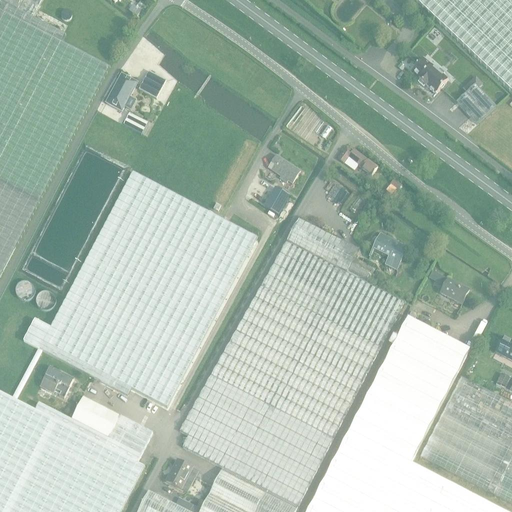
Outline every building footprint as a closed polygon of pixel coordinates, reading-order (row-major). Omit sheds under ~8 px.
[(0,0),(0,2),(33,19),(42,0),(0,0)] [(511,0),(411,0),(511,95),(511,0)] [(0,273),(20,236),(54,171),(107,72),(109,69),(61,44),(65,36),(33,19),(0,2),(0,273)] [(410,53),(407,56),(418,66),(421,62),(410,53)] [(437,71),(423,59),(421,62),(418,66),(411,73),(420,81),(418,83),(423,87),(425,85),(436,95),(448,81),(442,76),(444,74),(439,69),(437,71)] [(124,71),(106,104),(121,112),(139,79),(124,71)] [(165,82),(148,73),(139,90),(155,99),(165,82)] [(466,94),(457,103),(477,125),(496,107),(479,90),(483,86),(483,85),(476,78),(472,82),(463,90),(466,94)] [(123,126),(141,135),(147,124),(129,114),(126,120),(123,126)] [(326,126),(319,136),(326,141),(333,131),(326,126)] [(354,172),(358,166),(371,177),(378,168),(354,150),(352,152),(346,148),(337,159),(344,165),(354,172)] [(292,185),(300,174),(276,157),(268,169),(280,177),(279,179),(286,185),(288,182),(292,185)] [(23,342),(39,350),(99,383),(102,376),(166,410),(257,239),(132,173),(50,329),(35,321),(23,342)] [(394,180),(390,185),(397,191),(402,187),(394,180)] [(275,189),(264,209),(278,217),(289,197),(275,189)] [(385,191),(382,196),(386,199),(390,195),(385,191)] [(296,226),(287,242),(368,284),(371,277),(375,270),(354,259),(359,250),(299,220),(296,226)] [(397,271),(408,249),(381,235),(373,250),(389,258),(386,265),(397,271)] [(223,470),(222,472),(296,511),(364,380),(403,303),(368,284),(287,242),(275,262),(179,432),(183,435),(187,437),(182,448),(223,470)] [(437,274),(432,272),(429,280),(434,282),(437,274)] [(462,306),(469,291),(448,280),(441,294),(462,306)] [(51,313),(51,312),(51,309),(49,306),(47,304),(43,303),(40,303),(38,304),(36,305),(34,308),(33,312),(34,315),(35,317),(36,318),(39,320),(42,321),(45,321),(48,319),(51,316),(51,313)] [(409,317),(414,320),(417,315),(411,312),(409,317)] [(503,511),(411,464),(470,351),(408,318),(338,452),(307,511),(503,511)] [(511,360),(511,342),(503,338),(496,353),(511,360)] [(64,401),(75,381),(51,368),(40,388),(54,395),(55,393),(60,396),(59,398),(64,401)] [(511,379),(501,374),(496,385),(511,393),(511,379)] [(511,403),(461,378),(420,459),(511,506),(511,403)] [(35,412),(0,393),(0,511),(121,511),(144,468),(137,464),(105,448),(109,441),(71,421),(39,404),(35,412)] [(83,398),(71,421),(109,441),(105,448),(137,464),(152,434),(83,398)] [(187,493),(198,473),(192,470),(177,461),(166,482),(180,490),(181,490),(187,493)] [(295,511),(296,511),(222,472),(201,511),(295,511)] [(186,511),(149,493),(139,511),(186,511)] [(180,499),(177,505),(191,511),(199,511),(201,508),(180,499)]
